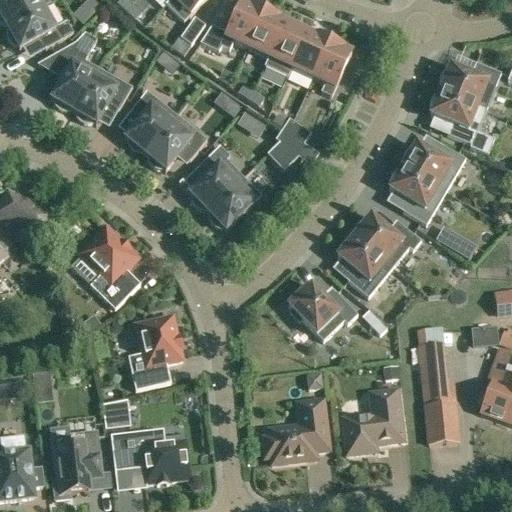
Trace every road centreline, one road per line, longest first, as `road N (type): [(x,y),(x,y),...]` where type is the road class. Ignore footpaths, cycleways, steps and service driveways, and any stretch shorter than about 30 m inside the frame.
road 1 (residential): [(214,314),(293,258),(354,177),(400,90),(418,32)]
road 2 (residential): [(214,314),(173,249),(136,211),(99,185),(0,141)]
road 3 (residential): [(235,511),(214,314)]
road 4 (residential): [(361,511),(511,488)]
